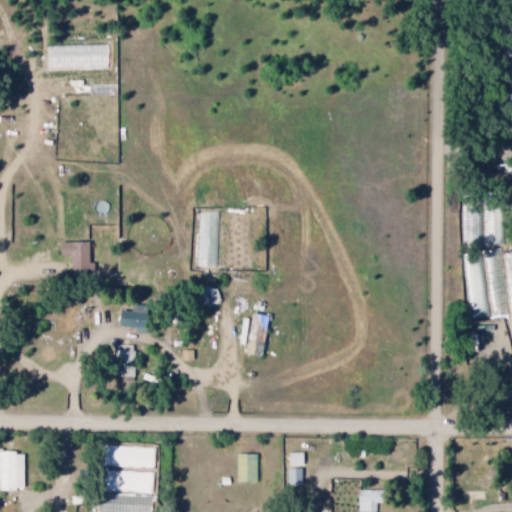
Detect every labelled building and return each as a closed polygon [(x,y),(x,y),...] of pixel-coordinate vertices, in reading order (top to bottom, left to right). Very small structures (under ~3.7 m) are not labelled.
[(61,243),(62,255),(72,255),(72,273),(92,273),(91,242),(61,243)] [(121,327),(136,327),(136,333),(147,333),(148,305),(133,305),(132,311),(122,311),(121,327)] [(268,320),(251,317),(245,354),(263,356),(268,320)] [(22,455),(16,455),(16,452),(0,452),(0,490),(15,490),(15,487),(23,487),(22,455)] [(298,465),(298,453),(283,453),(284,466),(298,465)] [(235,455),(235,482),(256,482),(256,454),(235,455)] [(298,469),(284,469),(284,486),(298,486),(298,469)] [(372,511),(373,490),(354,490),(354,511),(372,511)]
